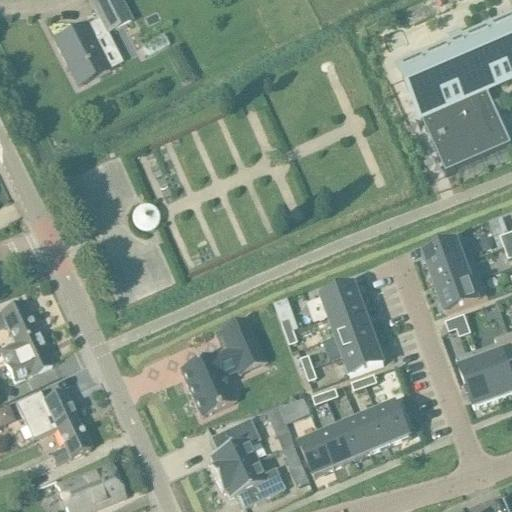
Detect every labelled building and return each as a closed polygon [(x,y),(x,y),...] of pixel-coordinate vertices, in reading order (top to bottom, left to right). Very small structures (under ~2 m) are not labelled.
[(86,0),(98,23),(86,29),(85,28),(54,45),(78,90),(109,74),(101,58),(120,48),(114,35),(132,26),(121,2),(123,0),(86,0)] [(447,179),(511,151),(487,94),(511,82),(511,18),(463,40),(461,36),(449,41),(451,45),(397,68),(421,123),(422,122),(447,179)] [(131,231),(152,232),(153,209),(132,208),(131,231)] [(504,252),(511,249),(511,248),(508,238),(500,241),(504,252)] [(435,255),(424,259),(431,279),(474,264),(473,263),(466,243),(435,255)] [(474,264),(431,279),(434,288),(437,296),(438,298),(481,283),(474,264)] [(481,283),(438,298),(439,300),(442,309),(445,318),(488,303),(481,283)] [(321,303),(329,322),(329,323),(362,311),(358,299),(355,290),(344,294),(321,303)] [(22,307),(1,317),(0,317),(0,331),(6,329),(15,348),(37,338),(22,307)] [(362,311),(329,323),(336,342),(369,330),(369,328),(365,319),(362,311)] [(464,319),(446,325),(450,336),(456,334),(457,334),(459,342),(471,338),(464,319)] [(285,339),(294,336),(289,324),(281,327),(285,339)] [(213,359),(180,374),(201,421),(234,407),(219,374),(234,368),(236,374),(239,380),(265,368),(262,362),(259,356),(246,325),(220,336),(228,354),(217,359),(213,361),(213,359)] [(369,330),(336,342),(342,360),(343,361),(376,349),(373,340),(370,332),(369,330)] [(294,336),(285,339),(290,350),(298,347),(294,336)] [(0,357),(9,376),(10,375),(14,387),(30,380),(52,370),(37,338),(15,348),(0,355),(0,357)] [(497,349),(477,356),(495,405),(511,399),(511,385),(511,382),(508,374),(505,367),(511,364),(511,349),(508,339),(495,344),(497,349)] [(376,349),(343,361),(343,363),(350,381),(384,369),(383,366),(379,358),(378,353),(376,349)] [(495,405),(477,356),(456,364),(459,373),(474,413),(495,405)] [(305,375),(313,372),(309,361),(301,364),(305,375)] [(313,372),(305,375),(309,386),(317,383),(313,372)] [(363,384),(366,392),(377,388),(374,380),(363,384)] [(363,384),(352,388),(354,396),(366,392),(363,384)] [(324,398),(327,406),(338,402),(335,394),(324,398)] [(40,396),(16,407),(33,444),(56,433),(56,434),(76,425),(63,396),(44,405),(40,396)] [(327,406),(324,398),(313,402),(316,410),(327,406)] [(286,409),(277,412),(278,413),(282,423),(284,427),(285,429),(293,426),(286,409)] [(396,409),(376,417),(390,450),(402,445),(410,442),(405,431),(396,409)] [(0,428),(13,423),(7,410),(0,412),(0,428)] [(277,412),(266,417),(270,428),(282,423),(278,413),(277,412)] [(376,417),(357,425),(371,458),(380,454),(388,451),(390,450),(376,417)] [(208,442),(215,457),(209,460),(214,469),(210,471),(216,483),(256,464),(250,450),(260,445),(250,424),(212,441),(212,440),(208,442)] [(65,452),(51,458),(55,469),(70,462),(90,453),(77,426),(76,425),(56,434),(57,435),(65,452)] [(357,425),(338,433),(352,466),(354,465),(362,462),(371,458),(357,425)] [(338,433),(320,441),(334,474),(342,470),(350,467),(352,466),(338,433)] [(320,441),(300,449),(314,482),(317,481),(325,477),(334,474),(320,441)] [(294,450),(282,456),(289,472),(301,467),(294,450)] [(246,511),(285,494),(275,473),(263,479),(256,464),(216,483),(222,496),(225,494),(229,503),(235,501),(240,511),(246,511)] [(65,511),(96,511),(124,501),(111,468),(57,490),(65,511)]
